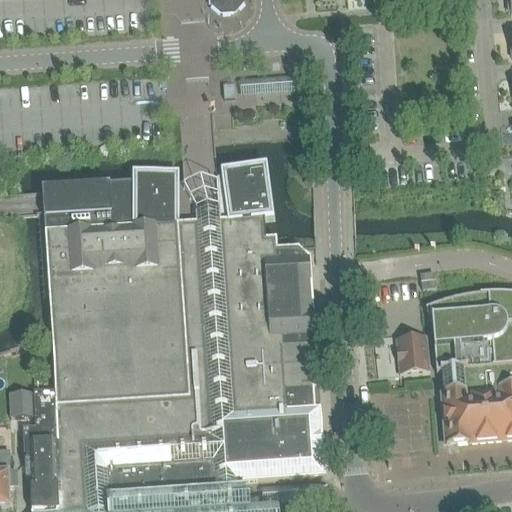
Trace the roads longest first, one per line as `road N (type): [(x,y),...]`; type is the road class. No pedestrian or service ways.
road 1 (unclassified): [(458,499),(370,508),(358,498),(333,161)]
road 2 (residential): [(333,161),(480,145),(488,129),(479,0)]
road 3 (unclassified): [(0,64),(269,43)]
road 4 (unclassified): [(333,161),(323,54),(305,43),(269,43)]
